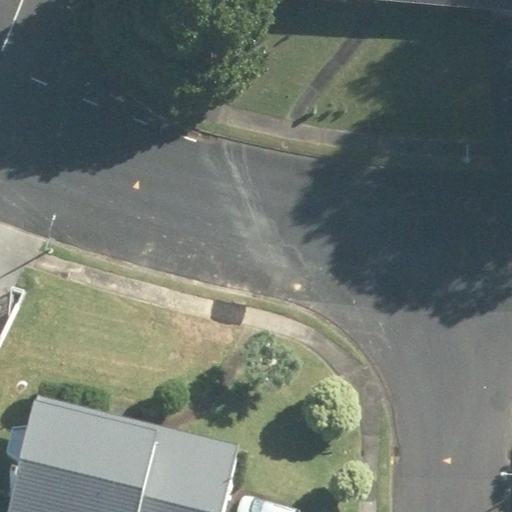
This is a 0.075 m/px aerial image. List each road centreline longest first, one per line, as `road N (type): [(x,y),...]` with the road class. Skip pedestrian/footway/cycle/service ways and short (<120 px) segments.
road 1 (residential): [(470,241),(302,227),(134,191),(0,143)]
road 2 (residential): [(452,511),(470,241)]
